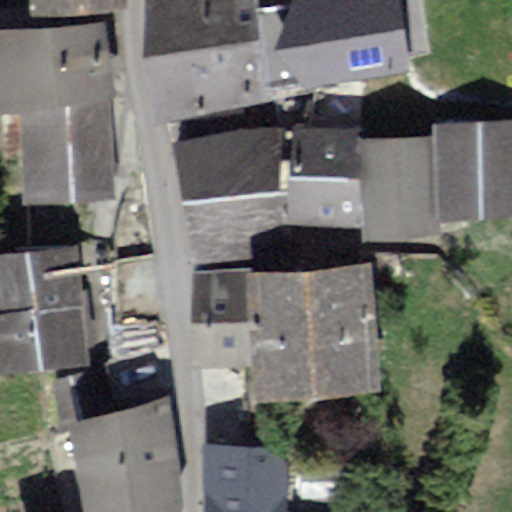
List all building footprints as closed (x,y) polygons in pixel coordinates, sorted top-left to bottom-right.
[(242,103),(256,102),(248,0),(147,0),(147,52),(149,61),(237,52),(242,103)] [(295,0),(296,4),(260,9),(271,81),(305,76),(306,81),(406,67),(404,56),(429,52),(421,0),(295,0)] [(0,29),(0,38),(5,99),(22,98),(104,92),(108,91),(103,22),(0,29)] [(149,61),(159,110),(242,103),(237,52),(149,61)] [(29,195),(111,189),(104,92),(22,98),(29,195)] [(511,121),(441,125),(445,208),(511,204),(511,121)] [(355,130),(298,127),(293,211),(350,214),(355,130)] [(264,129),(182,142),(200,257),(281,245),(264,129)] [(425,138),(367,141),(371,228),(430,225),(425,138)] [(71,247),(0,255),(0,365),(84,356),(71,247)] [(300,269),(253,271),(260,387),(372,380),(365,265),(321,267),(300,269)] [(237,269),(196,271),(199,356),(239,354),(237,269)] [(157,407),(79,421),(96,511),(124,511),(175,503),(157,407)] [(205,511),(287,511),(289,451),(207,450),(205,511)]
